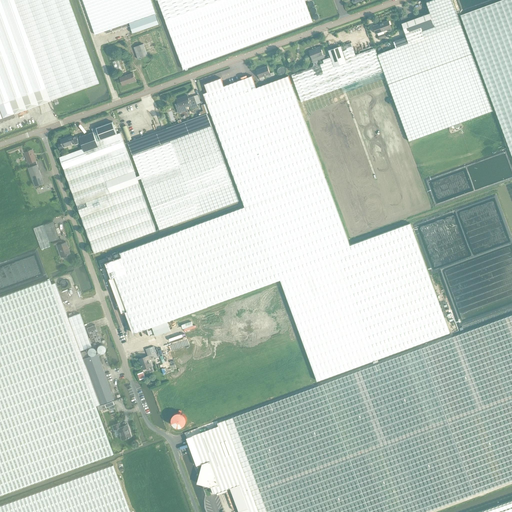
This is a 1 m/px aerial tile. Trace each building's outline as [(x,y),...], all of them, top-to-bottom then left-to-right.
[(16,116),(15,114),(99,83),(69,0),(0,0),(0,122),(16,116)] [(82,0),(89,17),(95,35),(129,23),(133,33),(159,24),(155,12),(151,0),(82,0)] [(158,0),(167,22),(166,22),(183,69),(312,22),(305,1),(306,0),(158,0)] [(452,0),(431,0),(426,2),(430,12),(411,19),(410,17),(408,18),(407,15),(400,17),(402,23),(407,36),(394,41),(396,47),(378,54),(378,55),(409,141),(493,111),(452,0)] [(511,0),(501,0),(461,15),(511,154),(511,0)] [(389,32),(391,31),(392,30),(391,28),(389,20),(374,26),(376,33),(387,30),(387,31),(389,32)] [(324,63),(292,75),(302,102),(383,73),(375,48),(355,55),(351,43),(341,46),(340,46),(328,50),(331,57),(323,60),(324,63)] [(141,45),(134,47),(138,59),(148,55),(144,44),(141,45)] [(313,51),(310,52),(313,62),(324,58),(320,47),(312,50),(313,51)] [(123,71),(119,59),(113,62),(117,73),(123,71)] [(260,80),(264,79),(263,76),(270,74),(267,66),(256,70),(259,78),(260,80)] [(133,73),(120,77),(123,85),(136,81),(133,73)] [(211,113),(291,84),(288,76),(256,88),(252,76),(224,86),(221,78),(205,84),(208,92),(204,93),(211,113)] [(245,207),(325,177),(291,84),(211,113),(245,207)] [(191,109),(198,106),(194,96),(188,98),(187,95),(177,99),(181,111),(187,109),(186,107),(190,106),(191,109)] [(202,105),(204,111),(200,112),(201,114),(204,113),(207,112),(207,113),(209,113),(205,103),(204,104),(202,105)] [(128,142),(140,175),(136,176),(120,132),(117,134),(113,121),(108,123),(105,124),(106,124),(104,125),(104,124),(101,125),(102,126),(97,127),(97,129),(93,130),(93,132),(79,137),(83,148),(60,157),(95,253),(124,243),(156,231),(138,180),(141,179),(160,230),(239,201),(207,113),(128,142)] [(80,144),(78,138),(77,135),(73,137),(72,135),(60,140),(62,143),(58,144),(60,150),(60,149),(64,148),(63,147),(75,143),(76,146),(80,144)] [(36,160),(32,150),(24,152),(30,167),(37,164),(36,161),(36,160)] [(30,167),(28,168),(29,172),(34,187),(44,183),(37,164),(30,167)] [(108,262),(106,262),(110,275),(109,276),(110,278),(111,277),(111,278),(109,279),(122,313),(126,311),(134,333),(148,328),(152,326),(160,323),(167,321),(281,279),(317,380),(377,359),(448,333),(450,332),(448,327),(410,223),(350,245),(349,241),(336,206),(325,177),(246,206),(120,252),(122,257),(120,257),(118,252),(106,256),(108,262)] [(53,221),(43,225),(34,229),(41,250),(50,246),(49,242),(59,238),(53,221)] [(66,242),(57,245),(61,257),(70,254),(66,242)] [(0,297),(0,494),(113,454),(96,406),(100,404),(114,399),(98,353),(89,357),(86,351),(81,353),(81,350),(92,346),(80,313),(68,318),(55,283),(52,284),(50,279),(0,297)] [(86,313),(82,314),(86,324),(90,322),(89,319),(93,317),(92,314),(95,313),(93,306),(85,309),(86,313)] [(200,433),(187,438),(197,465),(203,463),(203,464),(200,473),(199,478),(197,483),(202,484),(204,489),(211,487),(214,494),(230,488),(239,511),(246,509),(249,508),(250,511),(425,511),(511,480),(511,314),(218,423),(220,430),(214,432),(202,437),(200,433)] [(160,323),(152,326),(155,336),(171,331),(167,321),(160,323)] [(95,325),(87,328),(93,346),(102,343),(95,325)] [(148,355),(139,359),(143,369),(152,366),(150,359),(152,359),(150,355),(152,354),(152,353),(154,352),(156,352),(154,346),(152,347),(146,349),(148,355)] [(114,430),(118,428),(122,440),(131,437),(129,432),(126,425),(121,427),(119,423),(112,425),(114,430)] [(0,511),(130,511),(114,465),(0,505),(0,511)] [(511,511),(511,500),(478,511),(511,511)]
